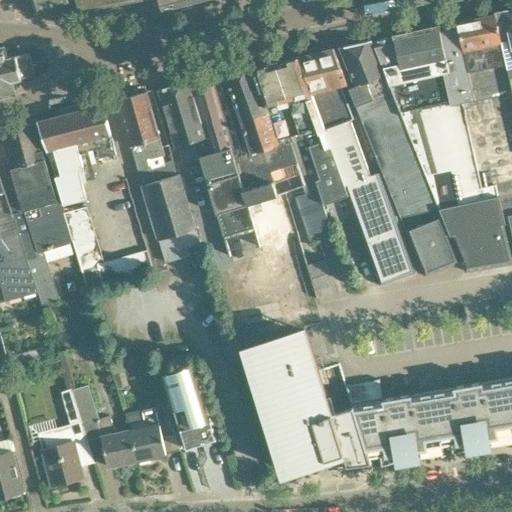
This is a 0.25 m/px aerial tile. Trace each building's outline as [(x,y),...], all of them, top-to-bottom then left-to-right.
[(31,0),(36,13),(38,12),(38,10),(54,5),(55,7),(73,2),(72,0),(31,0)] [(72,0),(73,2),(75,13),(139,0),(72,0)] [(158,0),(161,8),(194,0),(158,0)] [(511,10),(495,14),(502,47),(510,79),(511,90),(511,10)] [(502,47),(495,14),(455,22),(467,68),(475,101),(462,103),(472,142),(482,186),(496,183),(499,195),(500,195),(511,251),(511,90),(510,79),(502,47)] [(467,68),(455,22),(393,35),(393,37),(377,40),(374,47),(390,84),(416,149),(440,209),(442,215),(461,262),(465,271),(511,261),(511,251),(500,195),(499,195),(496,183),(482,186),(472,142),(462,103),(475,101),(467,68)] [(390,84),(374,47),(371,40),(338,47),(346,65),(353,81),(357,91),(351,93),(401,217),(440,209),(416,149),(390,84)] [(4,46),(0,47),(0,94),(15,92),(12,80),(35,75),(29,52),(7,58),(4,46)] [(334,48),(298,57),(347,195),(348,195),(380,286),(417,272),(380,170),(370,174),(350,119),(353,118),(340,86),(347,83),(334,48)] [(298,57),(275,62),(288,100),(300,134),(305,132),(309,145),(320,179),(316,181),(324,203),(347,195),(298,57)] [(254,67),(251,67),(266,107),(267,107),(274,129),(278,142),(282,140),(287,143),(291,141),(305,185),(303,185),(306,193),(294,197),(307,235),(330,227),(322,204),(324,203),(316,181),(320,179),(309,145),(305,132),(300,134),(288,100),(275,62),(273,63),(273,62),(254,67)] [(266,107),(251,67),(223,73),(223,74),(224,76),(223,77),(227,89),(221,91),(228,113),(235,111),(236,112),(234,113),(236,119),(238,118),(246,141),(249,152),(278,143),(278,142),(274,129),(267,107),(266,107)] [(190,80),(207,137),(211,152),(199,155),(200,156),(207,180),(237,171),(230,145),(231,145),(212,76),(190,81),(190,80)] [(190,80),(158,90),(164,109),(176,146),(193,141),(197,157),(200,156),(199,155),(211,152),(207,137),(190,80)] [(160,138),(151,111),(146,91),(118,99),(131,146),(143,185),(173,176),(169,164),(151,169),(150,165),(149,166),(145,152),(148,151),(151,159),(164,155),(159,138),(160,138)] [(98,159),(116,154),(103,104),(81,110),(92,150),(96,149),(98,159)] [(88,151),(92,150),(81,110),(59,116),(81,200),(87,198),(82,183),(95,179),(88,151)] [(59,116),(37,121),(54,172),(64,204),(81,200),(59,116)] [(1,131),(1,132),(11,170),(20,200),(23,211),(24,211),(30,228),(19,232),(27,254),(43,303),(60,298),(43,250),(70,244),(69,240),(73,239),(71,235),(67,223),(63,212),(59,199),(57,200),(40,141),(34,122),(1,131)] [(305,185),(291,141),(287,143),(282,140),(278,142),(278,143),(249,152),(246,141),(231,145),(230,145),(237,171),(207,180),(223,236),(224,237),(228,250),(259,241),(252,217),(275,210),(270,197),(303,185),(305,185)] [(179,174),(173,176),(143,185),(166,263),(190,256),(187,247),(200,243),(179,174)] [(0,253),(1,257),(0,257),(0,301),(38,292),(41,304),(43,303),(27,254),(19,232),(14,218),(14,219),(8,203),(0,177),(0,253)] [(86,206),(63,212),(67,223),(90,216),(86,206)] [(442,215),(406,230),(424,276),(461,262),(442,215)] [(90,216),(67,223),(71,235),(93,228),(90,216)] [(93,228),(71,235),(73,239),(75,246),(97,239),(93,228)] [(97,239),(75,246),(78,257),(100,250),(97,239)] [(147,249),(136,252),(143,275),(153,272),(147,249)] [(100,250),(78,257),(81,268),(104,261),(100,250)] [(136,252),(125,255),(132,278),(143,275),(136,252)] [(125,255),(115,258),(121,281),(132,278),(125,255)] [(115,258),(104,261),(110,284),(121,281),(115,258)] [(315,292),(334,286),(325,259),(306,265),(315,292)] [(104,261),(81,268),(88,291),(110,284),(104,261)] [(306,331),(242,351),(280,473),(343,454),(347,466),(369,463),(352,407),(331,413),(306,331)] [(106,352),(102,338),(82,345),(86,358),(106,352)] [(21,353),(8,356),(11,369),(24,365),(21,353)] [(163,374),(180,429),(186,448),(217,439),(211,420),(192,365),(163,374)] [(379,379),(347,385),(346,385),(352,407),(369,463),(370,465),(442,453),(443,455),(441,455),(441,456),(445,456),(445,455),(444,455),(443,453),(511,440),(511,377),(482,383),(482,382),(453,387),(454,388),(411,395),(411,394),(382,399),(379,379)] [(88,385),(71,390),(88,439),(102,437),(108,466),(138,460),(131,430),(130,430),(115,433),(110,415),(99,419),(88,385)] [(38,433),(39,439),(47,466),(52,485),(83,477),(78,460),(92,456),(95,463),(96,462),(87,440),(88,439),(71,390),(71,389),(61,391),(70,424),(38,433)] [(131,429),(130,430),(131,430),(138,460),(166,454),(160,424),(159,424),(156,407),(127,413),(131,429)] [(0,497),(22,491),(12,451),(15,450),(13,441),(8,438),(0,440),(0,497)]
